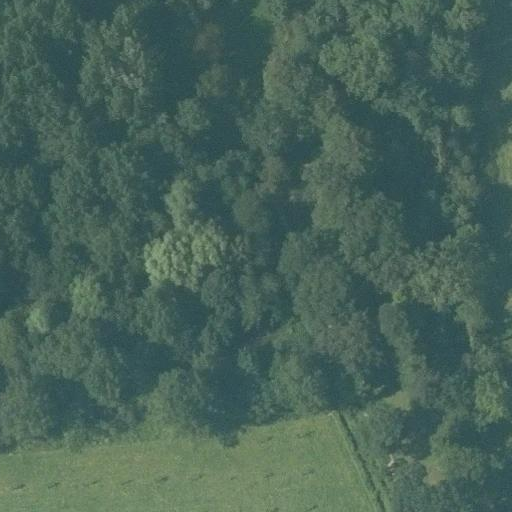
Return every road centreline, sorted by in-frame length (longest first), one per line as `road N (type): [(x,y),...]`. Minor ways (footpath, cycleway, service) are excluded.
road 1 (track): [(408,511),(180,0)]
road 2 (track): [(0,352),(44,325),(304,285)]
